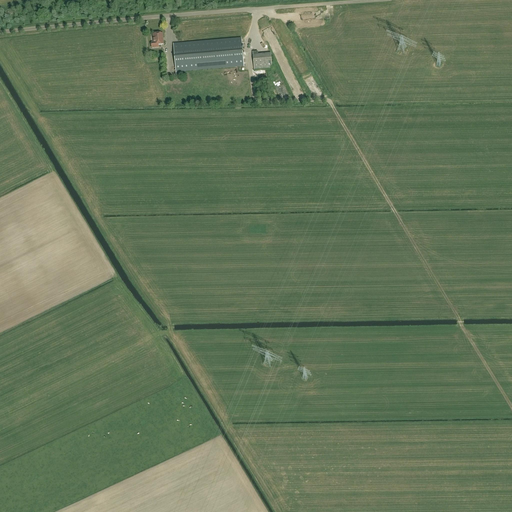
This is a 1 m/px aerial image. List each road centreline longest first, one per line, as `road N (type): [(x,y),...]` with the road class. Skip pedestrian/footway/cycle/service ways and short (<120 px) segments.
road 1 (unclassified): [(0,32),(385,0)]
road 2 (track): [(248,55),(257,101),(330,102),(460,322)]
